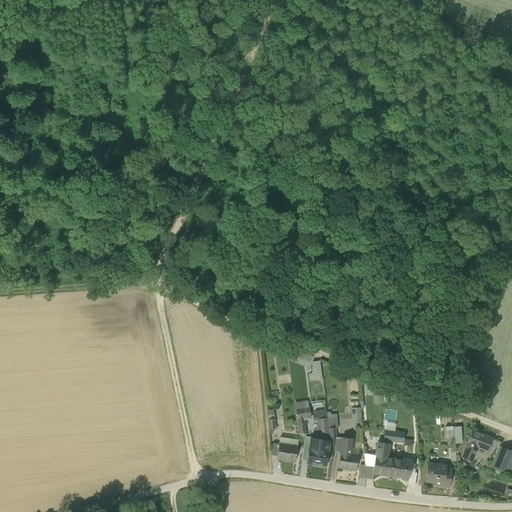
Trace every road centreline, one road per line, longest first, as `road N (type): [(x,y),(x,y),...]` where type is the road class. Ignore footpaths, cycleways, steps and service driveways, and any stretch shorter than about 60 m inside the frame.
road 1 (unclassified): [(511,505),(237,472),(84,511)]
road 2 (track): [(511,433),(151,282)]
road 3 (track): [(151,282),(278,0)]
road 4 (track): [(197,481),(151,282)]
road 5 (track): [(151,282),(0,288)]
